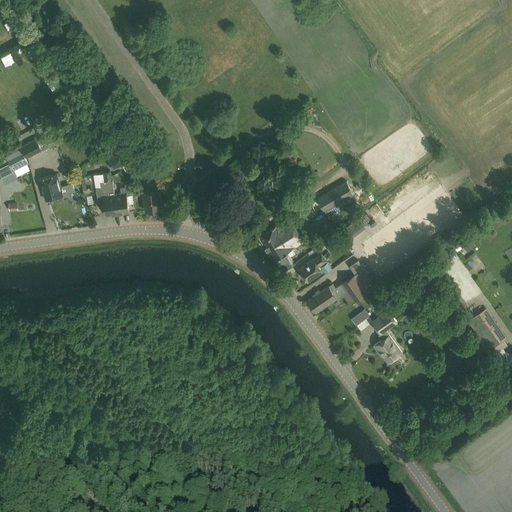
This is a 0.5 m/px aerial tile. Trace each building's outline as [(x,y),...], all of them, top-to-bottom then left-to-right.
[(12,22),(17,30),(22,26),(18,19),(12,22)] [(36,41),(31,44),(40,58),(45,55),(36,41)] [(3,55),(7,62),(15,58),(12,51),(3,55)] [(47,70),(54,80),(58,78),(51,67),(47,70)] [(22,148),(27,158),(47,147),(42,137),(22,148)] [(113,169),(137,159),(131,146),(107,157),(113,169)] [(12,167),(26,159),(21,149),(7,156),(9,161),(12,167)] [(0,165),(9,161),(7,156),(6,155),(0,157),(0,165)] [(29,163),(15,170),(19,177),(33,170),(29,163)] [(40,178),(46,199),(63,194),(57,173),(40,178)] [(87,182),(85,177),(76,179),(77,185),(87,182)] [(112,216),(118,215),(115,194),(115,193),(113,179),(101,181),(101,186),(96,187),(98,199),(104,198),(106,215),(112,214),(112,216)] [(347,181),(318,199),(329,217),(358,200),(347,181)] [(115,194),(118,215),(124,214),(124,212),(130,212),(127,195),(133,194),(131,182),(125,183),(125,186),(120,187),(121,192),(115,193),(115,194)] [(156,182),(148,183),(149,190),(142,191),(146,210),(163,208),(160,188),(157,189),(156,182)] [(259,235),(266,247),(274,259),(277,257),(283,267),(293,261),(290,256),(295,253),(292,248),(305,241),(297,229),(290,217),(259,235)] [(324,242),(330,250),(343,241),(337,232),(324,242)] [(471,235),(457,246),(462,252),(476,241),(471,235)] [(318,266),(326,260),(322,254),(314,259),(314,258),(300,268),(308,280),(322,271),(318,266)] [(359,260),(350,266),(356,274),(343,282),(355,300),(376,287),(359,260)] [(316,312),(340,296),(334,288),(336,287),(333,283),(307,300),(316,312)] [(381,333),(397,321),(389,309),(373,321),(381,333)] [(496,327),(483,309),(469,320),(481,337),(482,335),(491,348),(503,338),(495,327),(496,327)] [(370,339),(378,331),(373,326),(365,333),(370,339)] [(388,362),(402,352),(389,334),(374,345),(379,352),(380,351),(388,362)] [(499,358),(501,367),(510,369),(511,367),(511,352),(506,352),(499,358)]
